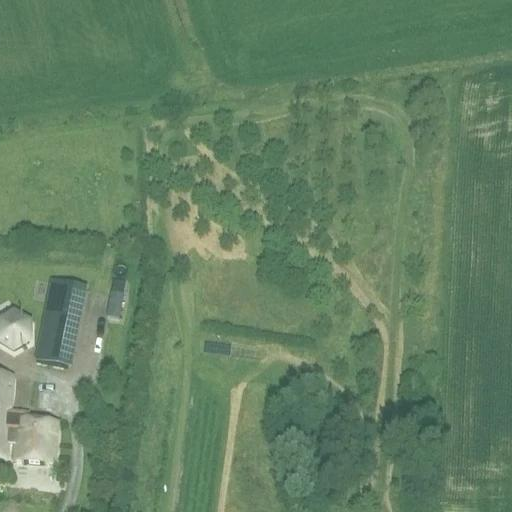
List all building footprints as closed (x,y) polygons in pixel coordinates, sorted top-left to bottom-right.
[(117,321),(124,285),(113,282),(106,319),(117,321)] [(51,284),(35,362),(67,369),(84,291),(51,284)] [(0,345),(12,353),(29,345),(29,326),(14,316),(0,323),(0,345)] [(93,367),(107,368),(108,354),(95,353),(93,367)] [(0,378),(0,461),(6,462),(9,424),(17,424),(14,463),(54,466),(57,425),(27,422),(28,414),(9,413),(11,379),(0,378)]
